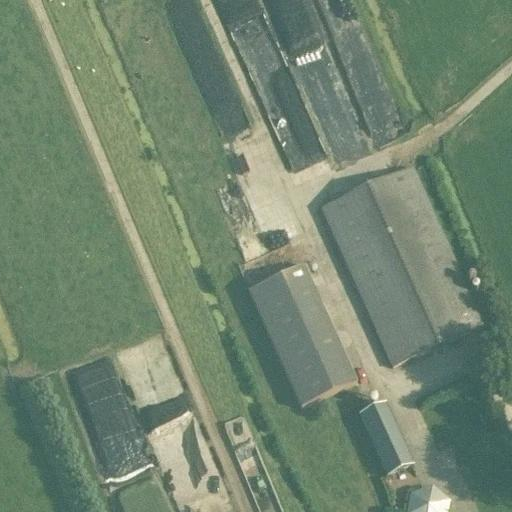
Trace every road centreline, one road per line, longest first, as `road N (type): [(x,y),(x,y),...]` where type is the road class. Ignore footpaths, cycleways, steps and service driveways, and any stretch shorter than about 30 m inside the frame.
road 1 (track): [(246,511),(31,0)]
road 2 (track): [(511,75),(424,148),(304,211),(204,0)]
road 3 (unknown): [(390,397),(473,356),(502,363),(511,381)]
